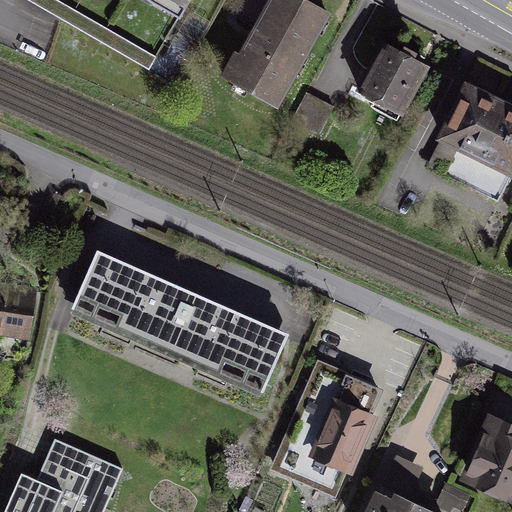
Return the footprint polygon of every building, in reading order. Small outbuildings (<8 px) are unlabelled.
[(204,0),(40,0),(153,63),(183,11),(195,17),(204,0)] [(301,0),(275,0),(228,81),(278,111),(332,18),(301,0)] [(385,46),(355,102),(399,125),(429,69),(385,46)] [(511,113),(465,90),(439,143),(511,179),(511,113)] [(295,122),(322,132),(332,107),(305,96),(295,122)] [(298,341),(107,254),(80,311),(271,398),(298,341)] [(0,335),(31,340),(39,292),(0,285),(0,335)] [(377,391),(314,367),(275,470),(338,494),(377,391)] [(511,422),(499,417),(472,480),(511,496),(511,422)] [(45,480),(28,473),(11,511),(108,511),(126,471),(60,443),(45,480)] [(428,472),(395,458),(371,511),(444,511),(416,500),(428,472)]
